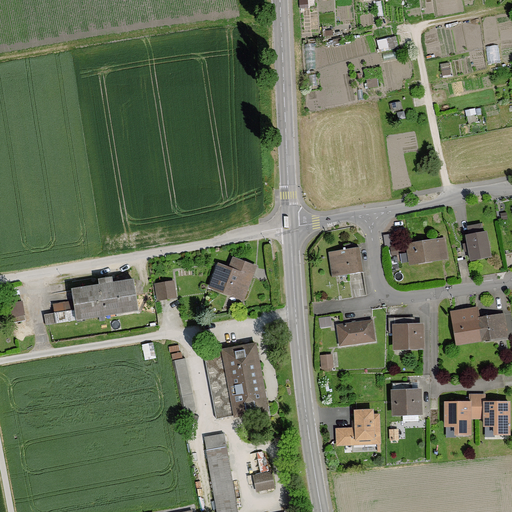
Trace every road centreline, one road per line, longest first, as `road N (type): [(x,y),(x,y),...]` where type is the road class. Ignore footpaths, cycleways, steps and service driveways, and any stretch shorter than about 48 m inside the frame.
road 1 (residential): [(292,229),(0,281)]
road 2 (secondary): [(292,229),(309,430),(325,511)]
road 3 (track): [(449,202),(417,29),(511,7)]
road 4 (secondary): [(280,0),(292,229)]
road 5 (residential): [(511,281),(382,300),(369,214)]
road 6 (residential): [(511,190),(369,214)]
